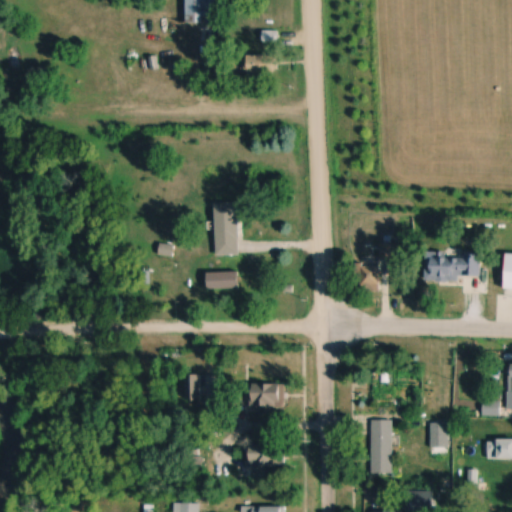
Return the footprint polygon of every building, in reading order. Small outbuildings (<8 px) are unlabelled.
[(187,0),(187,24),(219,24),(218,0),(187,0)] [(249,74),(275,74),(275,56),(249,56),(249,74)] [(240,203),(217,203),(217,256),(240,256),(240,203)] [(482,281),(482,257),(426,257),(426,281),(482,281)] [(381,291),(381,265),(356,265),(356,291),(381,291)] [(187,403),(220,403),(220,376),(187,376),(187,403)] [(286,385),(252,385),(252,409),(286,409),(286,385)] [(502,403),(485,402),(484,417),(501,418),(502,403)] [(373,476),(394,476),(394,422),(373,422),(373,476)] [(450,450),(450,424),(432,424),(432,450),(450,450)] [(280,462),(279,445),(250,448),(252,465),(280,462)] [(511,500),(511,480),(490,480),(490,500),(511,500)] [(433,511),(433,492),(405,492),(405,511),(433,511)] [(375,511),(385,511),(385,501),(375,501),(375,511)]
